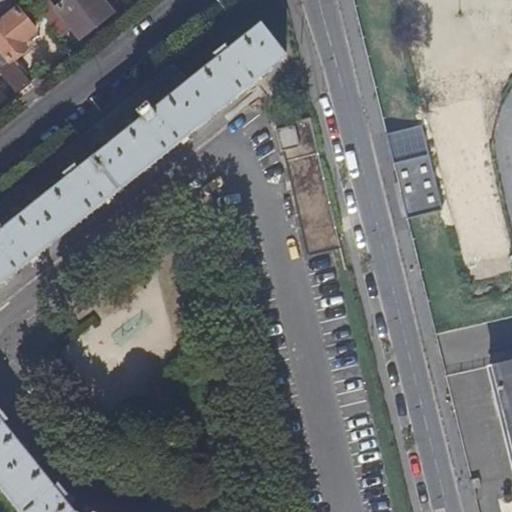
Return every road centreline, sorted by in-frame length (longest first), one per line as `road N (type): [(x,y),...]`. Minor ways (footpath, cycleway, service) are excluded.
road 1 (residential): [(446,511),(317,0)]
road 2 (tertiary): [(0,151),(188,0)]
